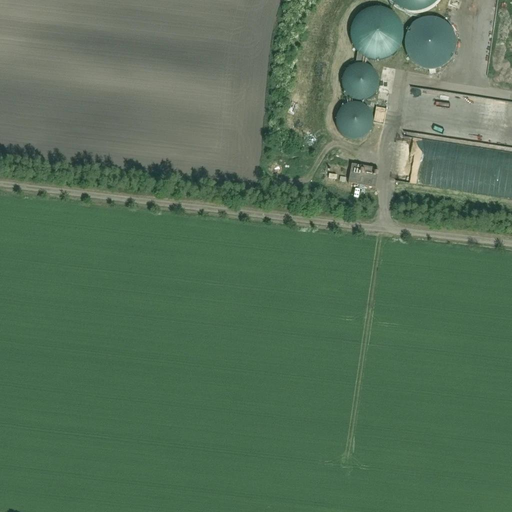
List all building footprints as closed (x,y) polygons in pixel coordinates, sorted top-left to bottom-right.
[(397,0),(402,4),(411,9),(421,11),(431,10),(440,5),(445,0),(397,0)] [(355,51),(361,57),(369,62),(378,63),(387,61),(394,56),(400,49),(403,41),(403,32),(400,23),(395,16),(387,12),(379,10),(371,10),(363,14),(357,19),(352,26),(350,35),(351,43),(355,51)] [(410,60),(416,66),(424,70),(433,72),(442,70),(449,65),(455,58),(458,49),(458,40),(455,32),(449,25),(442,21),(434,19),(426,19),(418,23),(411,28),(407,35),(405,44),(406,52),(410,60)] [(365,103),(370,100),(374,96),(376,90),(377,84),(375,79),(372,74),(367,71),(362,69),(356,69),(351,71),(347,74),(344,79),(342,84),(343,90),(345,95),(348,99),(353,102),(359,103),(365,103)] [(360,140),(365,138),(369,133),(372,128),(372,122),(370,116),(367,112),(363,108),(357,107),(352,107),(346,109),(342,112),(339,117),(337,122),(338,128),(340,133),(343,137),(348,140),(354,141),(360,140)]
